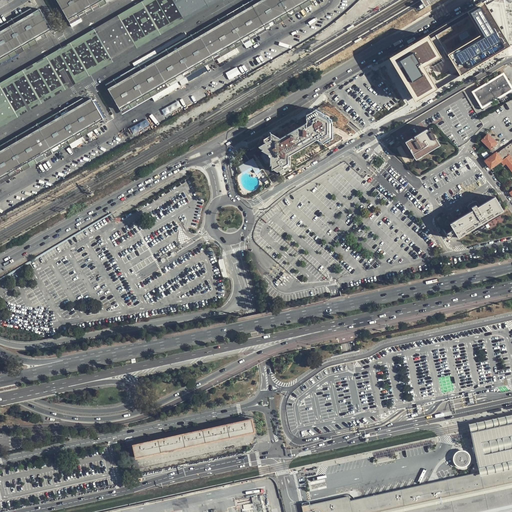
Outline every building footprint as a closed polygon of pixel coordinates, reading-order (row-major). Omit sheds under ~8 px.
[(144,0),(104,23),(24,69),(0,83),(0,89),(27,74),(40,97),(0,119),(0,126),(43,102),(221,0),(144,0)] [(104,0),(58,0),(70,21),(104,0)] [(262,0),(107,88),(119,109),(312,0),(262,0)] [(485,5),(394,59),(419,100),(510,46),(485,5)] [(0,58),(50,31),(38,10),(0,31),(0,58)] [(226,71),(229,78),(241,74),(238,67),(226,71)] [(511,91),(511,84),(505,72),(472,92),(483,109),(511,91)] [(27,74),(0,89),(0,119),(40,97),(27,74)] [(91,100),(0,150),(0,180),(103,120),(91,100)] [(265,143),(258,146),(259,148),(262,149),(261,150),(263,152),(266,153),(270,159),(269,162),(269,166),(271,165),(271,168),(272,170),(274,169),(275,172),(277,172),(278,172),(281,176),(343,139),(343,138),(333,132),(333,123),(332,122),(332,120),(329,118),(330,117),(316,109),(272,135),(270,136),(270,139),(265,143)] [(441,145),(430,127),(406,141),(416,159),(441,145)] [(492,150),(499,143),(489,133),(482,140),(492,150)] [(511,189),(509,191),(511,195),(511,141),(499,152),(498,151),(485,160),(492,169),(502,162),(504,165),(507,163),(511,169),(511,189)] [(247,148),(243,151),(242,151),(238,155),(236,158),(235,162),(236,164),(238,161),(238,160),(239,158),(241,157),(242,156),(243,156),(245,156),(246,156),(246,157),(247,157),(248,158),(249,159),(252,157),(247,148)] [(490,154),(486,149),(480,154),(483,158),(490,154)] [(264,162),(269,162),(270,159),(266,153),(263,152),(261,157),(264,162)] [(247,160),(249,159),(248,158),(247,157),(246,157),(246,156),(245,156),(243,156),(242,156),(241,157),(239,158),(238,160),(238,161),(236,164),(239,168),(241,167),(240,164),(241,162),(242,160),(244,159),(247,160)] [(504,210),(495,196),(478,207),(476,204),(472,207),(473,210),(450,223),(454,229),(450,231),(441,216),(437,219),(446,235),(447,235),(447,236),(448,237),(449,237),(450,237),(451,237),(452,237),(453,236),(453,235),(453,234),(453,233),(455,232),(458,237),(504,210)] [(504,221),(501,216),(487,224),(491,229),(504,221)] [(511,414),(469,424),(471,432),(511,423),(511,414)] [(134,459),(256,433),(252,418),(130,443),(134,459)] [(511,423),(471,432),(480,472),(429,483),(353,500),(350,500),(349,495),(302,506),(303,511),(507,511),(511,511),(511,423)] [(435,440),(376,453),(378,459),(396,455),(395,452),(436,443),(435,440)] [(466,467),(468,466),(470,464),(471,461),(472,458),(471,456),(470,453),(468,451),(465,450),(462,450),(459,451),(457,452),(455,455),(454,457),(454,460),(455,463),(457,466),(460,467),(463,467),(466,467)] [(254,511),(253,503),(235,507),(235,511),(254,511)]
